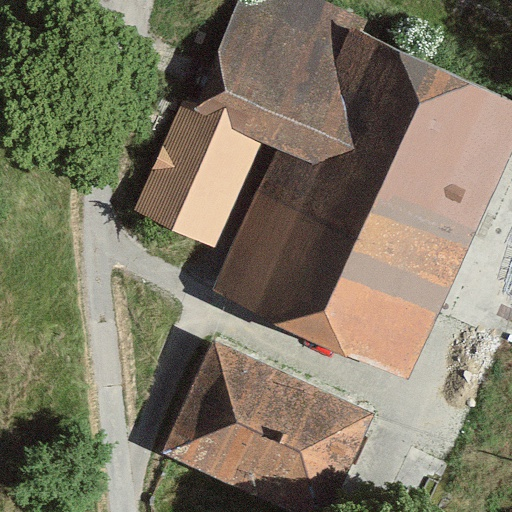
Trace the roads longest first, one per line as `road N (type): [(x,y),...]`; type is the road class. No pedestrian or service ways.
road 1 (track): [(99,214),(98,152),(133,0)]
road 2 (track): [(98,152),(88,0)]
